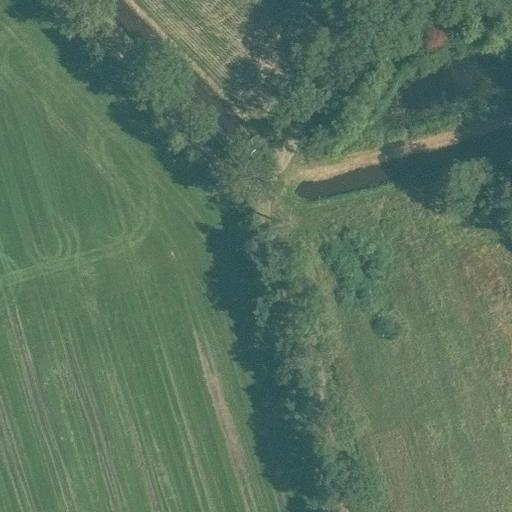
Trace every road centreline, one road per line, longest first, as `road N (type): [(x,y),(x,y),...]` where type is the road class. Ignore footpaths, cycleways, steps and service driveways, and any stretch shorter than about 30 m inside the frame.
road 1 (track): [(353,511),(261,207)]
road 2 (track): [(58,0),(261,207)]
road 3 (track): [(359,0),(261,207)]
